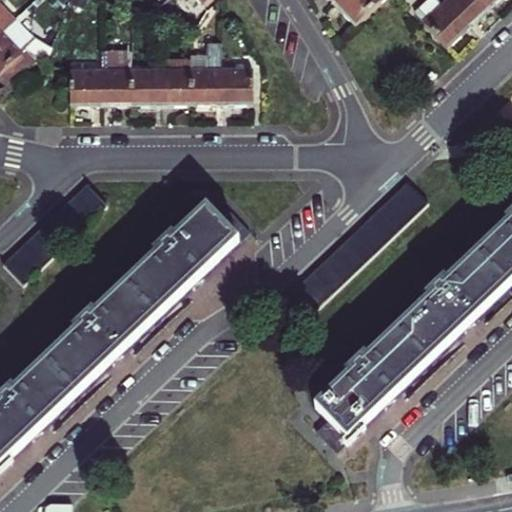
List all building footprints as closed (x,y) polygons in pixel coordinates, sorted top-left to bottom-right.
[(197,0),(206,8),(214,0),(197,0)] [(341,0),(335,6),(357,28),(386,0),(341,0)] [(427,23),(425,25),(449,50),(471,30),(447,4),(444,7),(436,0),(430,0),(417,13),(427,23)] [(471,30),(493,9),(484,0),(451,0),(447,4),(471,30)] [(502,0),(484,0),(493,9),(502,0)] [(0,35),(2,34),(13,23),(0,8),(0,35)] [(2,34),(0,35),(0,79),(24,57),(2,34)] [(193,62),(193,73),(193,108),(222,108),(222,73),(222,48),(207,48),(207,63),(193,62)] [(163,74),(163,109),(193,108),(193,73),(193,62),(163,63),(163,74)] [(222,73),(222,108),(255,108),(255,73),(222,73)] [(72,74),(72,109),(102,109),(102,74),(72,74)] [(102,74),(102,109),(133,109),(133,74),(102,74)] [(133,74),(133,109),(163,109),(163,74),(133,74)] [(410,183),(399,194),(419,215),(430,205),(410,183)] [(89,187),(78,197),(99,219),(109,209),(89,187)] [(399,194),(388,204),(408,226),(419,215),(399,194)] [(78,197),(68,207),(89,229),(99,219),(78,197)] [(388,204),(377,215),(397,236),(408,226),(388,204)] [(68,207),(57,218),(78,239),(89,229),(68,207)] [(0,474),(254,235),(233,214),(222,224),(210,212),(178,242),(176,239),(156,258),(158,261),(98,318),(95,315),(75,335),(77,337),(17,394),(14,392),(0,405),(0,474)] [(377,215),(367,224),(387,245),(397,236),(377,215)] [(57,218),(47,227),(68,249),(78,239),(57,218)] [(349,382),(317,412),(329,424),(317,435),(338,457),(511,292),(511,222),(508,227),(510,229),(450,286),(447,284),(427,303),(430,305),(369,362),(367,360),(347,379),(349,382)] [(367,224),(357,233),(378,255),(387,245),(367,224)] [(47,227),(37,237),(58,259),(68,249),(47,227)] [(357,233),(347,244),(367,265),(378,255),(357,233)] [(37,237),(26,247),(47,270),(58,259),(37,237)] [(347,244),(336,254),(357,275),(367,265),(347,244)] [(26,247),(16,257),(37,279),(47,270),(26,247)] [(357,275),(336,254),(326,263),(346,285),(357,275)] [(16,257),(5,268),(26,290),(27,289),(37,279),(16,257)] [(326,263),(315,274),(336,295),(346,285),(326,263)] [(315,274),(305,283),(325,305),(336,295),(315,274)] [(305,283),(295,293),(315,315),(325,305),(305,283)] [(295,293),(284,303),(304,325),(315,315),(295,293)]
